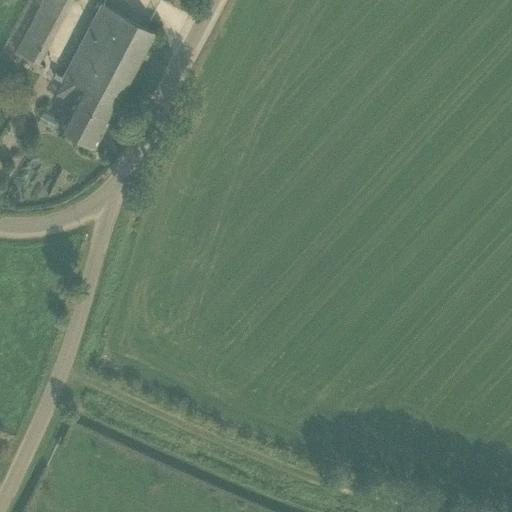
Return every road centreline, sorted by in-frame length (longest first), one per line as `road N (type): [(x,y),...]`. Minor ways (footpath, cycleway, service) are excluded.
road 1 (track): [(60,370),(323,481),(451,511)]
road 2 (unclassified): [(0,506),(60,370),(115,196)]
road 3 (unclassified): [(115,196),(213,0)]
road 4 (unclassified): [(115,196),(42,225),(0,224)]
